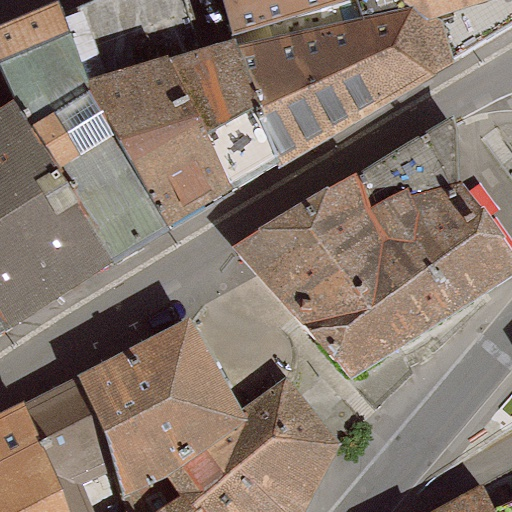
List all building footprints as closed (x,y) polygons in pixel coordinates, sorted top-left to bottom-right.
[(170,229),(230,193),(175,76),(207,67),(183,0),(134,0),(66,29),(89,98),(170,229)] [(276,166),(448,61),(417,0),(221,0),(234,40),(353,0),(355,0),(365,24),(237,57),(276,166)] [(511,0),(417,0),(448,61),(511,22),(511,0)] [(64,15),(0,42),(0,74),(31,140),(111,266),(170,229),(89,98),(66,29),(64,15)] [(268,171),(276,166),(237,57),(226,60),(207,67),(175,76),(230,193),(268,171)] [(0,327),(3,331),(111,266),(31,140),(0,74),(0,327)] [(240,263),(354,380),(511,276),(511,267),(460,191),(452,126),(240,263)] [(240,423),(194,331),(83,387),(111,467),(124,502),(161,479),(240,423)] [(287,386),(240,423),(161,479),(176,500),(157,511),(302,511),(334,448),(287,386)] [(85,511),(76,482),(111,467),(83,387),(21,419),(59,511),(85,511)] [(0,511),(59,511),(21,419),(0,429),(0,511)] [(449,511),(491,511),(486,492),(449,511)]
